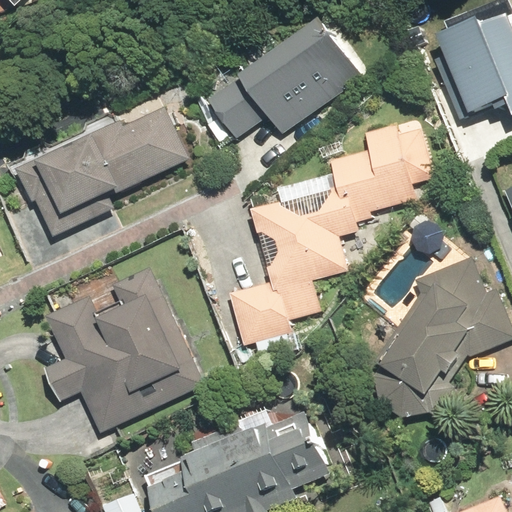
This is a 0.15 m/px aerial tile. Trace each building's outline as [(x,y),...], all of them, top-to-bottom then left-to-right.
[(22,0),(32,11),(43,0),(22,0)] [(511,15),(443,42),(472,117),(511,102),(511,104),(511,15)] [(346,20),(260,76),(221,102),(248,142),(287,116),(299,134),(384,78),(346,20)] [(123,201),(203,164),(178,109),(29,178),(60,244),(128,212),(123,201)] [(328,314),(320,283),(357,273),(351,248),(378,241),(371,215),(430,200),(426,184),(446,179),(434,131),(414,136),(411,124),(377,133),(382,152),(344,162),(347,176),(289,191),(293,207),(266,214),(284,284),(241,296),(255,350),(304,336),(301,322),(328,314)] [(511,303),(506,290),(496,294),(481,253),(422,277),(426,291),(382,360),(385,400),(410,413),(433,410),(448,402),(474,364),(511,347),(511,303)] [(59,316),(79,358),(58,368),(75,404),(96,394),(116,436),(216,388),(160,268),(122,286),(131,303),(108,314),(100,296),(59,316)] [(194,445),(200,460),(152,481),(165,511),(282,511),(343,486),(311,412),(276,427),(270,411),(194,445)] [(149,511),(141,496),(126,504),(129,511),(149,511)] [(511,511),(511,499),(480,511),(511,511)]
